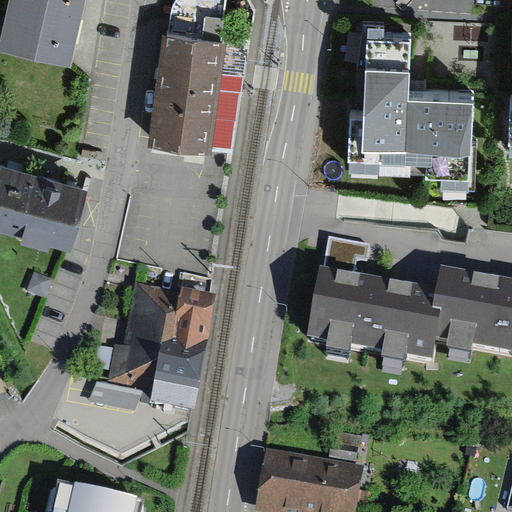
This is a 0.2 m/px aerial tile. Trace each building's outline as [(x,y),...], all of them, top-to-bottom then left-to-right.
[(12,0),(1,51),(71,67),(86,0),(12,0)] [(356,106),(347,106),(346,168),(374,169),(379,169),(439,170),(439,183),(472,184),(474,91),(407,90),(408,30),(358,29),(356,106)] [(218,39),(166,34),(156,136),(207,141),(218,39)] [(87,189),(0,165),(0,233),(23,240),(21,245),(50,253),(51,247),(70,252),(87,189)] [(342,195),(341,216),(416,219),(416,198),(342,195)] [(437,287),(320,265),(307,339),(433,359),(436,337),(511,350),(511,276),(442,263),(437,287)] [(33,271),(26,292),(46,299),(53,278),(33,271)] [(149,407),(188,414),(208,302),(138,289),(127,351),(114,349),(108,382),(152,390),(149,407)] [(356,511),(364,465),(267,449),(256,511),(356,511)] [(143,511),(145,507),(58,485),(50,511),(143,511)]
